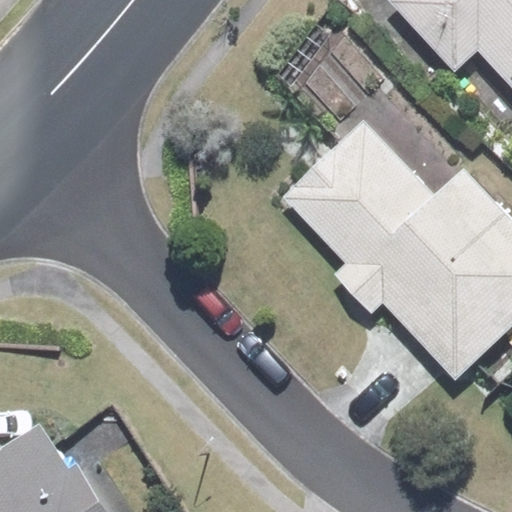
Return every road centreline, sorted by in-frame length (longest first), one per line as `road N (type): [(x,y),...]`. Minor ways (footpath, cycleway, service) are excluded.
road 1 (residential): [(406,511),(350,474),(14,139)]
road 2 (residential): [(14,139),(135,0)]
